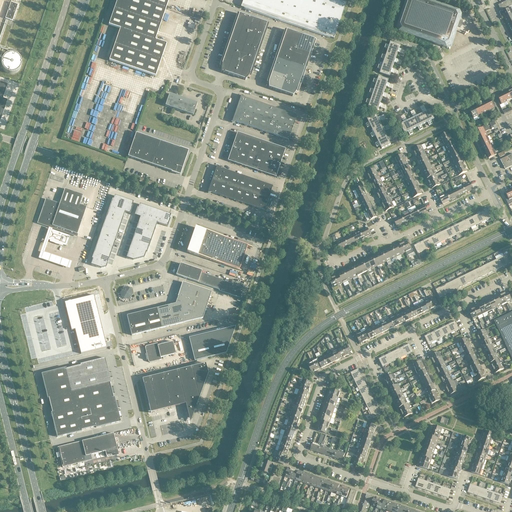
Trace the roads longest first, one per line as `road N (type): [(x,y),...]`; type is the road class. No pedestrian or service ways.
road 1 (residential): [(470,511),(300,453),(323,376),(511,278)]
road 2 (secondary): [(0,251),(80,0)]
road 3 (secondary): [(67,0),(0,204)]
road 4 (unclassified): [(150,469),(103,279)]
road 5 (unclassified): [(103,279),(161,264),(201,155)]
road 6 (residential): [(491,193),(329,259)]
road 7 (secondary): [(41,511),(0,352)]
road 8 (residential): [(488,188),(450,107),(511,78)]
